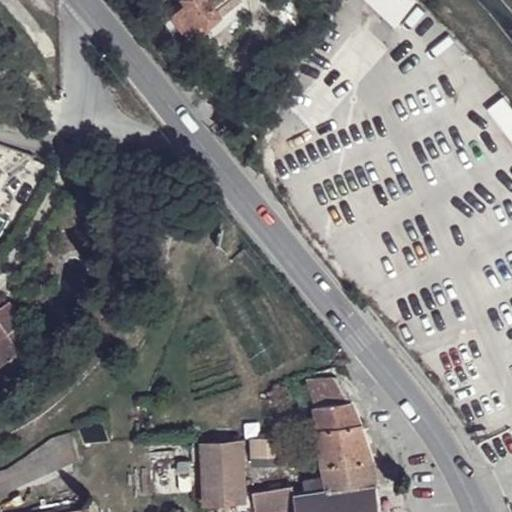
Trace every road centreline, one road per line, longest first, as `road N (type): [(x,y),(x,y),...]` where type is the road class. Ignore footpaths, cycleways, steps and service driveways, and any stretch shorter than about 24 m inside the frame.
road 1 (tertiary): [(476,511),(423,421),(207,169)]
road 2 (tertiary): [(207,169),(78,0)]
road 3 (unclassified): [(45,141),(207,169)]
road 4 (unclassified): [(45,141),(74,107),(75,0)]
